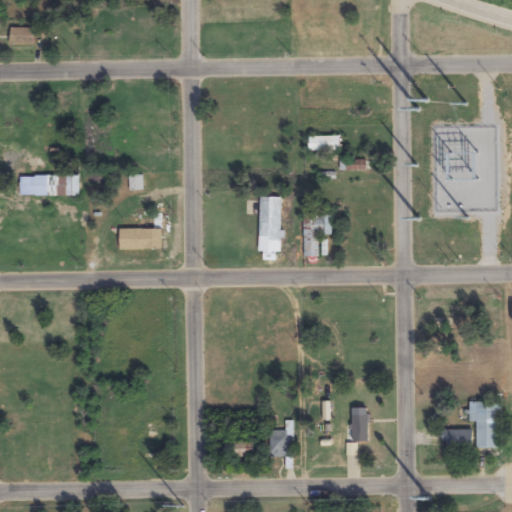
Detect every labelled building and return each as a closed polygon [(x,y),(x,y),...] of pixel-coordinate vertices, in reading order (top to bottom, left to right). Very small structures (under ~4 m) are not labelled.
[(11,46),(35,46),(35,28),(11,28),(11,46)] [(308,138),(308,152),(342,152),(342,138),(308,138)] [(130,191),(143,191),(143,176),(130,177),(130,191)] [(79,196),(79,178),(60,178),(60,196),(79,196)] [(259,198),(284,198),(283,263),(258,262),(259,198)] [(303,212),(332,211),(334,258),(305,259),(303,212)] [(120,230),(120,251),(162,251),(162,230),(120,230)] [(431,347),(452,347),(452,331),(431,331),(431,347)] [(132,421),(147,421),(147,397),(132,397),(132,421)] [(468,402),(502,402),(501,452),(467,451),(468,402)] [(115,420),(115,407),(98,407),(98,420),(115,420)] [(351,408),(368,407),(370,442),(352,442),(351,408)] [(165,429),(146,429),(146,458),(165,458),(165,429)] [(473,449),(473,431),(444,431),(444,449),(473,449)] [(293,457),(293,432),(271,432),(271,457),(293,457)] [(226,459),(254,459),(254,443),(226,443),(226,459)]
